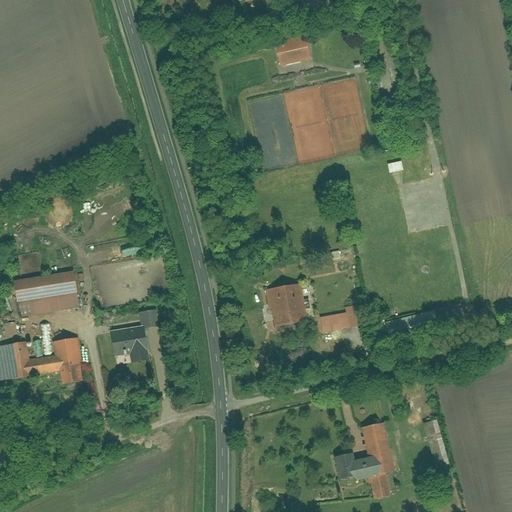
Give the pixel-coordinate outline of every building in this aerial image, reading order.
[(303,34),(272,42),(279,67),(310,59),(303,34)] [(405,162),(391,164),(392,173),(406,172),(405,162)] [(95,253),(97,263),(140,254),(138,244),(95,253)] [(72,271),(12,283),(20,320),(79,308),(72,271)] [(307,320),(300,284),(266,291),(273,327),(307,320)] [(319,318),(322,333),(368,324),(364,304),(346,308),(347,313),(319,318)] [(139,312),(141,326),(110,331),(114,356),(129,354),(131,364),(149,361),(143,328),(156,326),(153,310),(139,312)] [(437,310),(388,323),(391,334),(440,321),(437,310)] [(19,323),(7,324),(8,337),(20,336),(19,323)] [(26,341),(0,345),(0,381),(60,371),(62,384),(80,381),(78,364),(82,364),(77,338),(50,343),(52,355),(29,359),(26,341)] [(351,454),(334,459),(340,481),(355,477),(356,481),(369,478),(373,499),(390,495),(385,474),(394,472),(383,423),(360,427),(367,457),(353,461),(351,454)] [(440,469),(453,465),(448,446),(437,449),(435,443),(445,440),(442,426),(429,429),(440,469)]
